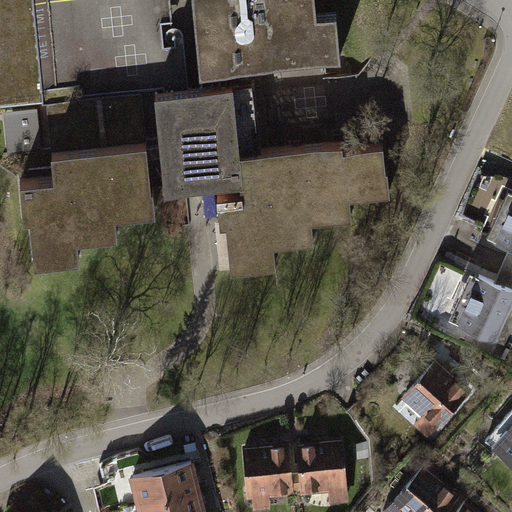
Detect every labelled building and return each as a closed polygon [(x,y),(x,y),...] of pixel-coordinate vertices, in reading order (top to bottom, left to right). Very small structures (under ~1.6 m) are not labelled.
[(0,0),(0,105),(41,101),(48,175),(15,178),(19,221),(26,220),(30,264),(80,260),(79,245),(121,242),(119,223),(161,219),(159,196),(186,193),(242,189),(243,196),(217,198),(219,226),(223,228),(227,266),(268,262),(266,240),(305,236),(303,216),(341,212),(340,192),(382,188),(378,146),(338,150),(338,143),(257,151),(252,97),(249,66),(337,57),(332,14),(312,16),(310,0),(189,0),(194,42),(162,45),(160,26),(172,25),(169,0),(0,0)] [(33,109),(0,112),(5,156),(38,152),(33,109)] [(511,187),(511,188),(491,238),(511,246),(511,187)] [(511,302),(511,288),(474,272),(455,318),(498,336),(511,302)] [(473,384),(435,354),(400,397),(439,427),(473,384)] [(511,413),(489,439),(511,460),(511,413)] [(351,495),(346,431),(250,439),(255,502),(351,495)] [(214,511),(199,456),(128,475),(138,511),(214,511)] [(488,511),(428,463),(388,511),(389,511),(488,511)]
